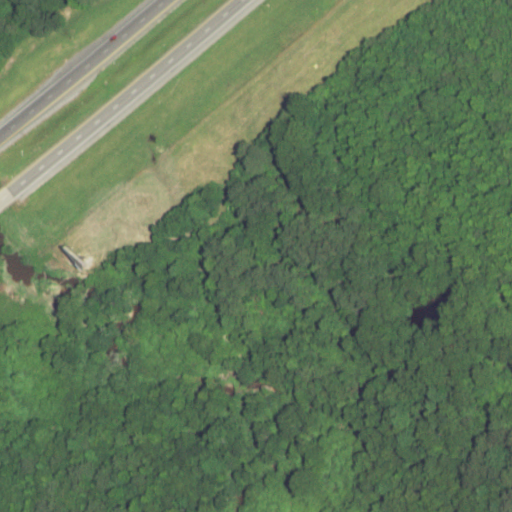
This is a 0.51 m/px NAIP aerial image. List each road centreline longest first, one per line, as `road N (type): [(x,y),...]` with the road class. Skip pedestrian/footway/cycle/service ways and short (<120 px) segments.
road 1 (motorway): [(9,190),(236,0)]
road 2 (motorway): [(165,0),(0,137)]
